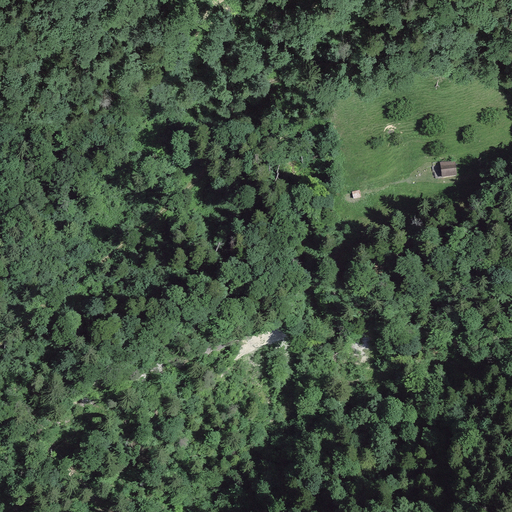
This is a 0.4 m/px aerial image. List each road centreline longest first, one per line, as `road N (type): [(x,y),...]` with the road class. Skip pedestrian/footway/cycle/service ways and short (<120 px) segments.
road 1 (track): [(226,0),(92,113),(17,148),(0,148)]
road 2 (track): [(439,0),(371,8),(292,0)]
